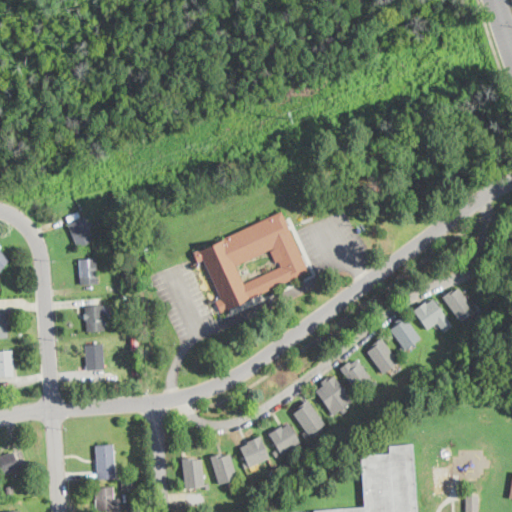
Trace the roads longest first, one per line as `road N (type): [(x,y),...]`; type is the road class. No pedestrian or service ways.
road 1 (residential): [(0,416),(199,393),(237,375),(511,181)]
road 2 (residential): [(15,213),(40,252),(62,511)]
